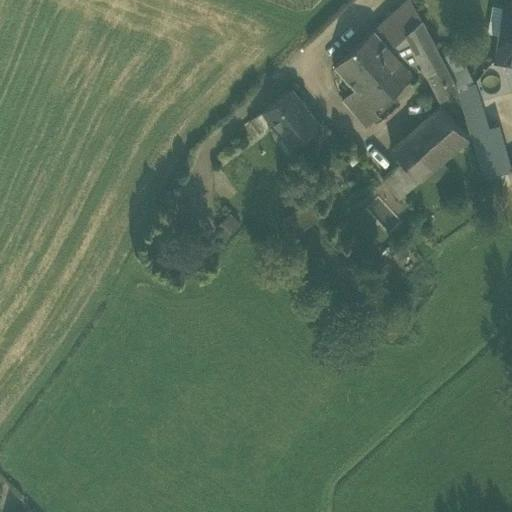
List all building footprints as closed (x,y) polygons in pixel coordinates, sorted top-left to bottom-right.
[(356,88),(373,108),(378,104),(412,74),(423,66),(442,99),(456,92),(457,92),(446,71),(447,70),(440,56),(410,0),(407,0),(336,66),(356,88)] [(487,33),(499,36),(504,8),(491,6),(487,33)] [(511,9),(504,8),(499,36),(494,61),(511,63),(511,9)] [(446,71),(457,92),(458,91),(474,84),(475,84),(457,49),(440,56),(447,70),(446,71)] [(483,177),(510,169),(498,127),(487,130),(474,84),(458,91),(464,112),(483,177)] [(366,125),(378,114),(373,108),(356,88),(343,99),(352,109),(366,125)] [(265,109),(293,145),(306,135),(319,124),(291,89),(265,109)] [(383,110),(378,104),(373,108),(378,114),(383,110)] [(384,178),(400,196),(404,193),(468,135),(452,118),(440,105),(391,149),(403,161),(384,178)] [(306,135),(315,146),(333,132),(323,120),(319,124),(306,135)] [(340,140),(333,132),(315,146),(322,155),(340,140)] [(400,196),(404,201),(408,198),(404,193),(400,196)] [(281,220),(293,236),(320,216),(307,200),(281,220)] [(241,222),(230,211),(215,227),(226,237),(241,222)] [(317,253),(341,282),(351,273),(328,245),(317,253)]
